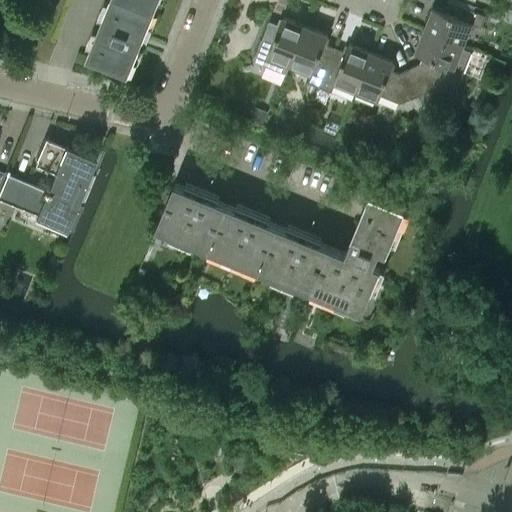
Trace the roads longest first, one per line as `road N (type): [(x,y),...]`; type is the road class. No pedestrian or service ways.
road 1 (unclassified): [(511,502),(394,480),(351,485),(296,511)]
road 2 (residential): [(347,192),(158,118)]
road 3 (residential): [(158,118),(0,83)]
road 4 (residential): [(158,118),(206,0)]
